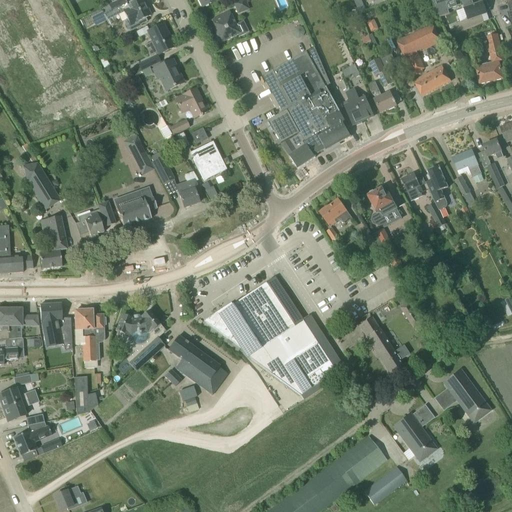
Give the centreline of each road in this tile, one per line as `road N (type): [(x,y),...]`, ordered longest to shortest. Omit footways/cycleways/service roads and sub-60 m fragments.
road 1 (secondary): [(0,292),(104,290),(174,276),(226,256),(279,215)]
road 2 (secondary): [(279,215),(340,167),(396,137),(511,100)]
road 3 (residential): [(279,215),(173,0)]
